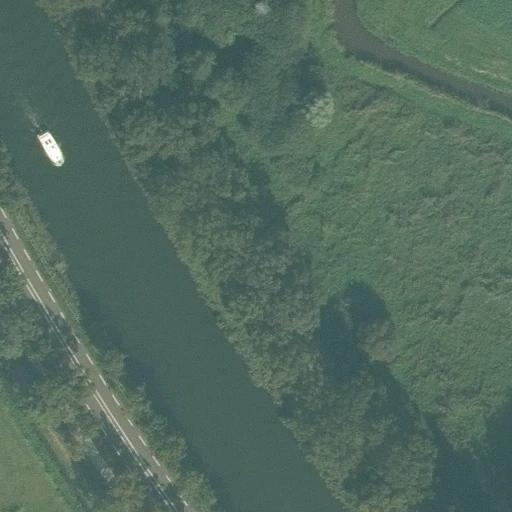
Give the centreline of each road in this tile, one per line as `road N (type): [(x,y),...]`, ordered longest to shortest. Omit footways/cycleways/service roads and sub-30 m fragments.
road 1 (track): [(402,511),(300,375),(88,0)]
road 2 (primary): [(174,511),(101,411),(0,236)]
